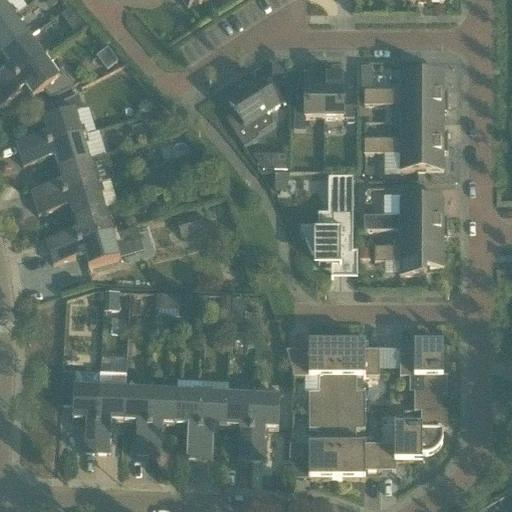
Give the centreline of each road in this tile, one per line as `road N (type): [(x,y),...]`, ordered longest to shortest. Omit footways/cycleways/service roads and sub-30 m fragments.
road 1 (residential): [(108,21),(163,81),(195,77),(255,38),(479,39)]
road 2 (residential): [(239,510),(0,493)]
road 3 (residential): [(481,321),(482,449),(469,478),(428,511)]
road 4 (residential): [(479,39),(481,237)]
road 5 (residential): [(481,321),(304,318)]
